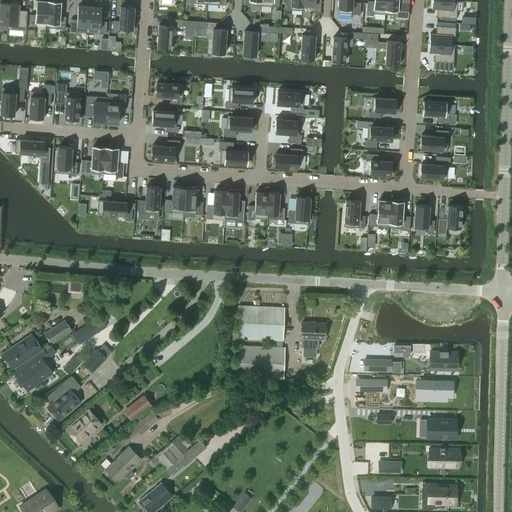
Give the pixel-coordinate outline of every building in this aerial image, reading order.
[(29,14),(28,26),(35,27),(35,22),(46,23),(47,23),(48,1),(46,1),(46,0),(39,0),(39,1),(36,0),(36,14),(29,14)] [(284,0),(284,9),(302,10),(303,6),(302,6),(302,0),(284,0)] [(302,0),(302,6),(303,6),(314,6),(313,11),(320,12),(320,0),(302,0)] [(338,0),(337,13),(360,15),(360,2),(352,2),(352,0),(338,0)] [(367,0),(366,15),(373,15),(373,13),(385,14),(385,0),(373,0),(374,1),(367,0)] [(385,0),(385,14),(396,15),(396,17),(407,18),(408,3),(397,3),(397,0),(385,0)] [(446,0),(432,0),(432,9),(437,9),(437,17),(441,18),(455,19),(456,19),(457,0),(454,0),(446,0)] [(46,23),(46,28),(65,29),(65,16),(59,16),(60,2),(48,1),(47,23),(46,23)] [(0,24),(8,25),(9,3),(0,2),(0,24)] [(8,25),(7,28),(26,30),(27,10),(19,10),(19,4),(9,3),(8,25)] [(90,6),(88,32),(106,34),(107,21),(100,21),(102,5),(94,4),(94,6),(90,6)] [(70,19),(70,31),(88,32),(90,6),(78,5),(77,19),(70,19)] [(113,20),(112,32),(118,33),(119,28),(133,29),(134,7),(120,6),(119,20),(113,20)] [(158,25),(157,48),(170,49),(172,26),(158,25)] [(430,33),(429,43),(451,45),(451,44),(451,36),(455,36),(456,27),(436,25),(436,33),(430,33)] [(212,28),(211,52),(224,53),(226,29),(212,28)] [(244,31),(242,54),(256,55),(257,32),(244,31)] [(301,35),(300,58),(313,59),(315,36),(301,35)] [(332,37),(331,60),(345,61),(346,38),(332,37)] [(386,40),(384,64),(398,65),(400,41),(386,40)] [(265,42),(265,55),(285,55),(285,43),(265,42)] [(429,43),(428,53),(434,54),(433,69),(452,70),(454,44),(451,44),(451,45),(429,43)] [(156,82),(155,96),(170,97),(169,103),(182,104),(183,84),(156,82)] [(190,91),(206,92),(206,84),(190,83),(190,91)] [(2,87),(0,110),(0,113),(14,115),(15,100),(23,101),(24,89),(2,87)] [(225,101),(225,107),(237,108),(238,102),(252,103),(253,89),(229,87),(228,101),(225,101)] [(277,90),(276,105),(290,105),(290,112),(295,112),(295,116),(318,118),(318,110),(303,109),(304,92),(277,90)] [(30,91),(28,118),(43,119),(44,104),(50,105),(51,92),(30,91)] [(58,91),(57,103),(65,104),(64,118),(78,119),(80,92),(58,91)] [(106,97),(105,123),(117,124),(118,110),(124,110),(125,94),(119,93),(119,98),(106,97)] [(86,95),(85,115),(93,115),(92,122),(105,123),(106,97),(86,95)] [(368,111),(368,117),(380,118),(381,112),(395,113),(396,98),(372,97),(371,111),(368,111)] [(423,100),(422,115),(436,116),(436,122),(448,123),(449,114),(450,102),(423,100)] [(152,110),(151,124),(166,125),(165,132),(178,132),(178,126),(176,126),(177,112),(152,110)] [(223,129),(223,136),(235,136),(236,130),(250,131),(251,117),(227,115),(226,129),(223,129)] [(275,119),(274,132),(289,133),(288,142),(300,143),(301,135),(299,134),(300,120),(275,119)] [(364,139),(364,147),(376,148),(377,140),(391,141),(392,127),(368,125),(367,139),(364,139)] [(421,135),(420,149),(446,151),(448,130),(435,130),(435,136),(421,135)] [(15,139),(14,153),(34,154),(43,155),(42,159),(49,160),(50,147),(43,147),(44,141),(15,139)] [(152,145),(151,159),(163,160),(163,162),(171,162),(171,160),(175,160),(176,146),(179,147),(179,140),(167,139),(166,145),(152,145)] [(219,141),(218,149),(220,149),(219,163),(246,165),(247,151),(232,150),(233,142),(219,141)] [(57,146),(56,173),(70,174),(70,176),(76,176),(77,162),(71,161),(72,147),(57,146)] [(85,160),(84,172),(91,173),(91,170),(103,171),(105,147),(92,146),(91,160),(85,160)] [(103,171),(102,173),(115,174),(115,177),(121,177),(122,162),(116,162),(117,148),(105,147),(103,171)] [(273,156),(272,164),(274,164),(274,167),(298,169),(299,155),(301,155),(302,149),(290,148),(289,154),(275,153),(275,157),(273,156)] [(365,153),(365,160),(370,160),(369,174),(391,175),(391,161),(377,160),(378,154),(365,153)] [(421,163),(420,177),(446,179),(447,165),(449,165),(450,157),(436,156),(435,164),(421,163)] [(39,173),(39,181),(41,182),(46,189),(46,190),(47,190),(48,174),(39,173)] [(138,200),(138,212),(158,213),(160,187),(146,186),(145,200),(138,200)] [(165,199),(164,211),(183,213),(185,186),(172,186),(171,200),(165,199)] [(185,186),(183,213),(202,214),(203,202),(196,201),(197,187),(185,186)] [(224,213),(224,218),(236,218),(236,220),(243,221),(244,206),(238,206),(238,200),(238,192),(237,192),(237,190),(228,189),(228,191),(226,191),(224,213)] [(248,205),(247,219),(254,220),(254,218),(265,218),(267,192),(265,192),(265,190),(258,190),(258,192),(255,191),(254,205),(248,205)] [(206,204),(205,218),(212,219),(212,212),(224,213),(226,191),(214,191),(213,192),(213,204),(206,204)] [(267,192),(265,218),(283,220),(284,207),(278,207),(279,192),(267,191),(267,192)] [(288,210),(288,222),(308,224),(310,197),(296,196),(295,210),(288,210)] [(390,201),(388,227),(401,228),(401,230),(409,230),(410,216),(402,216),(403,202),(400,201),(400,200),(392,199),(392,201),(390,201)] [(98,200),(97,214),(125,216),(125,220),(131,221),(132,208),(126,208),(126,202),(98,200)] [(345,200),(343,226),(364,228),(365,215),(358,215),(359,201),(345,200)] [(371,213),(370,226),(388,227),(390,201),(378,200),(377,214),(371,213)] [(415,205),(413,229),(427,230),(427,232),(433,233),(434,220),(428,220),(429,206),(415,205)] [(438,218),(437,233),(446,233),(446,227),(460,228),(461,206),(447,205),(446,219),(438,218)] [(69,291),(76,291),(81,291),(82,281),(70,280),(69,291)] [(282,340),(284,306),(237,304),(236,338),(282,340)] [(99,317),(84,326),(91,337),(106,327),(99,317)] [(72,330),(64,319),(43,333),(51,344),(72,330)] [(318,348),(318,339),(324,339),(324,335),(326,335),(326,327),(324,327),(324,323),(301,322),(301,338),(302,338),(301,347),(318,348)] [(12,368),(41,347),(30,332),(1,353),(12,368)] [(283,379),(284,346),(236,344),(234,377),(283,379)] [(92,372),(106,358),(97,350),(83,364),(87,367),(92,372)] [(429,351),(429,369),(456,370),(456,357),(457,353),(457,352),(455,352),(449,351),(447,351),(448,350),(447,350),(447,351),(439,351),(439,350),(438,350),(438,351),(429,351)] [(39,354),(14,372),(27,391),(52,372),(42,358),(46,356),(47,355),(44,351),(39,355),(39,354)] [(75,356),(63,368),(69,375),(81,362),(75,356)] [(390,359),(363,359),(363,371),(389,371),(390,359)] [(386,380),(366,380),(366,391),(386,391),(386,380)] [(53,402),(47,407),(59,420),(81,402),(70,390),(74,386),(69,381),(60,388),(59,386),(48,396),(53,402)] [(432,381),(432,395),(442,395),(442,400),(455,400),(455,396),(461,396),(461,381),(432,381)] [(143,395),(124,410),(131,420),(151,405),(143,395)] [(101,424),(88,409),(66,428),(79,443),(101,424)] [(376,423),(390,423),(391,415),(377,414),(376,423)] [(423,419),(422,437),(450,437),(450,419),(423,419)] [(107,441),(112,448),(113,448),(112,447),(125,437),(120,430),(107,441)] [(188,450),(176,436),(155,455),(166,469),(177,459),(188,450)] [(107,454),(112,449),(107,442),(101,446),(107,454)] [(105,468),(119,482),(141,459),(128,446),(105,468)] [(430,448),(430,466),(458,466),(458,449),(430,448)] [(177,459),(182,465),(193,456),(188,450),(177,459)] [(387,472),(388,461),(378,460),(378,472),(387,472)] [(161,483),(147,494),(147,493),(146,493),(138,501),(143,507),(145,509),(146,508),(148,511),(152,511),(172,496),(161,483)] [(422,486),(421,501),(434,501),(434,504),(446,504),(446,503),(454,503),(455,485),(446,485),(446,484),(435,484),(435,486),(422,486)] [(30,499),(20,506),(23,511),(24,511),(23,511),(51,511),(57,508),(52,500),(51,501),(49,498),(50,497),(44,490),(34,497),(31,500),(30,499)] [(252,498),(244,492),(234,506),(241,511),(252,498)] [(389,508),(389,496),(381,496),(380,508),(389,508)]
